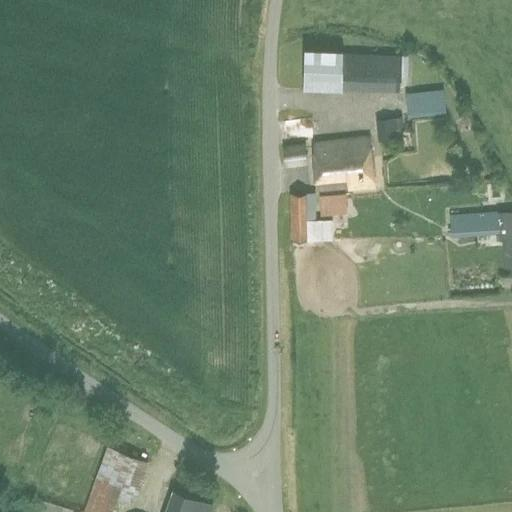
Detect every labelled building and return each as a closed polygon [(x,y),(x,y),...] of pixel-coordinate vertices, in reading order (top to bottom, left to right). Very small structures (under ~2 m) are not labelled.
[(343,47),(304,46),(303,87),(400,90),(400,77),(408,78),(409,54),(401,54),(401,52),(343,51),(343,47)] [(443,90),(406,94),(409,116),(446,112),(443,90)] [(375,116),(378,139),(396,137),(394,126),(403,125),(402,114),(393,115),(393,114),(375,116)] [(314,141),(318,189),(374,184),(370,137),(314,141)] [(285,165),(308,163),(305,143),(284,145),(285,165)] [(290,239),(324,239),(324,219),(316,219),(316,195),(312,191),(290,191),(290,239)] [(319,195),(320,214),(348,212),(346,192),(319,195)] [(498,239),(501,238),(503,267),(511,266),(511,209),(450,214),(451,235),(497,232),(498,239)] [(108,444),(84,510),(89,511),(111,511),(117,496),(136,502),(150,457),(109,445),(108,444)] [(71,511),(73,509),(35,497),(30,511),(9,511),(0,509),(0,511),(71,511)]
